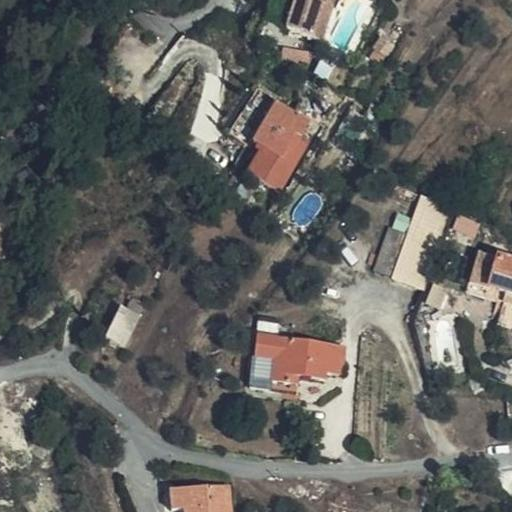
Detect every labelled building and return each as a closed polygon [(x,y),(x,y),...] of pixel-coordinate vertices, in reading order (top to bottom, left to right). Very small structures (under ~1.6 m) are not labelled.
[(337,0),(319,0),(319,2),(310,0),(299,0),(291,32),(328,41),(337,0)] [(401,42),(389,35),(382,46),(394,53),(401,42)] [(269,120),(252,149),(262,154),(250,170),(263,177),(272,181),(283,164),(297,139),(300,141),(307,126),(291,119),(274,110),(269,120)] [(398,297),(428,307),(447,250),(419,240),(398,297)] [(511,262),(483,253),(471,292),(489,297),(492,290),(508,295),(507,301),(511,302),(511,262)] [(441,291),(449,292),(452,280),(444,278),(441,291)] [(445,307),(449,292),(441,291),(438,289),(435,306),(445,307)] [(145,321),(128,314),(117,343),(135,349),(145,321)] [(304,367),(312,368),(339,372),(340,365),(356,366),(358,344),(269,331),(259,382),(283,387),(285,378),(301,379),(304,367)] [(309,380),(312,368),(304,367),(301,379),(309,380)] [(179,510),(179,511),(210,511),(214,511),(231,509),(228,483),(167,491),(169,511),(179,510)]
